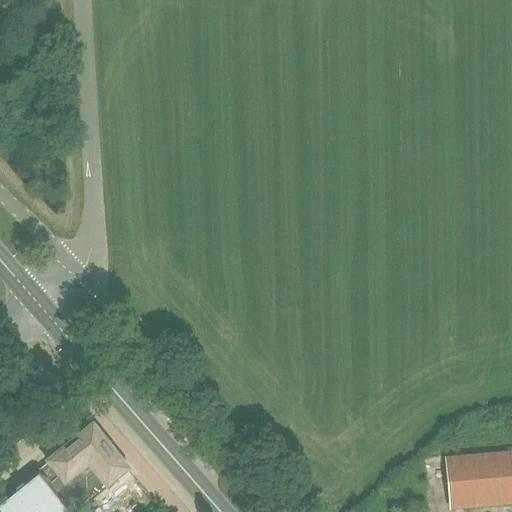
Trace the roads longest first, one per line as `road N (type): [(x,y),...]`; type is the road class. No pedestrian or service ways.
road 1 (unclassified): [(80,274),(94,219),(81,0)]
road 2 (primary): [(219,511),(45,313)]
road 3 (residential): [(0,481),(72,417),(19,367),(8,334)]
